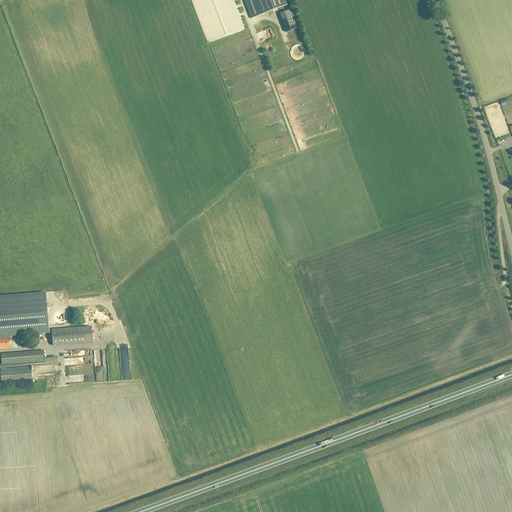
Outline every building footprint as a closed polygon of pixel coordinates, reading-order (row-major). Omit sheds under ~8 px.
[(285,0),(244,0),(252,19),(287,6),(285,0)] [(291,9),(279,14),(287,32),(298,28),(291,9)] [(271,29),(259,33),(263,42),(275,37),(271,29)] [(0,335),(10,335),(22,334),(49,332),(46,293),(0,297),(0,335)] [(52,330),(54,345),(90,343),(88,327),(76,328),(52,330)] [(10,335),(0,335),(0,349),(11,348),(10,335)] [(31,367),(45,365),(44,351),(1,354),(2,364),(0,364),(0,369),(2,384),(32,382),(31,367)]
